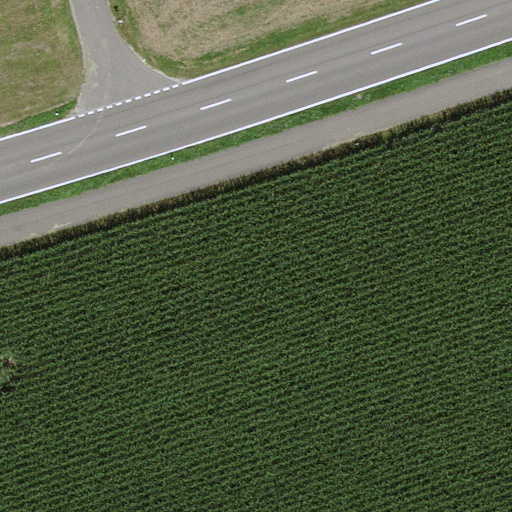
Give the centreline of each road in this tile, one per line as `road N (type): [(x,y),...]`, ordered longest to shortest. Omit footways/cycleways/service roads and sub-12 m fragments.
road 1 (secondary): [(132,133),(511,6)]
road 2 (unclassified): [(89,0),(132,133)]
road 3 (secondary): [(0,172),(132,133)]
